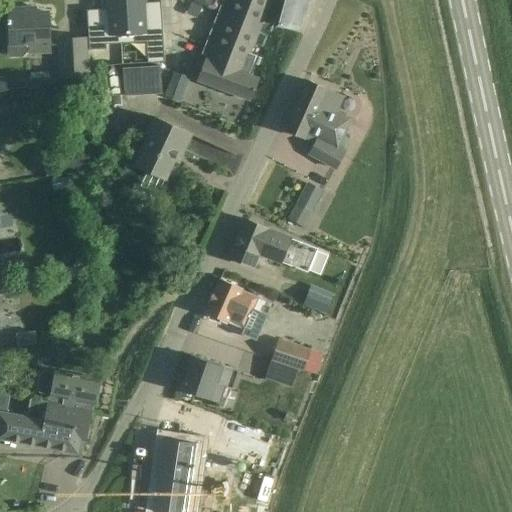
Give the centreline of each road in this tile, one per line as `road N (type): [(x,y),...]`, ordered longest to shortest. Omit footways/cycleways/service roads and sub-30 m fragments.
road 1 (residential): [(157,379),(333,0)]
road 2 (secondary): [(511,226),(461,0)]
road 3 (residential): [(76,511),(133,406),(157,379)]
road 4 (residential): [(135,511),(157,379)]
